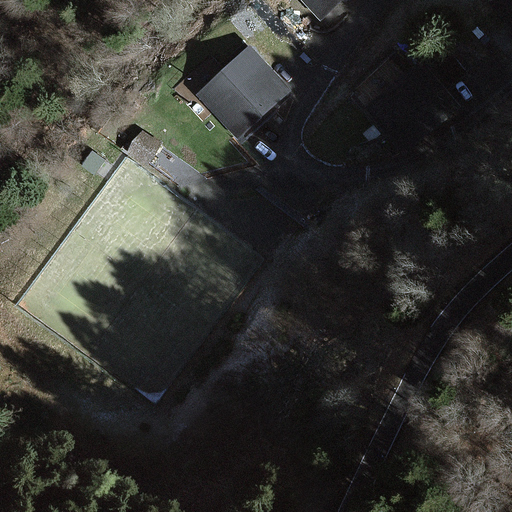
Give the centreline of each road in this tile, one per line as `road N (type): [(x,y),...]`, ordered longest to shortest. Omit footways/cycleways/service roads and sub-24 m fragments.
road 1 (tertiary): [(349,511),(441,327),(511,257)]
road 2 (residential): [(511,83),(406,168),(375,176),(321,173)]
road 3 (residential): [(381,0),(307,100),(294,134),(298,156),(321,173)]
road 4 (residential): [(321,173),(300,186),(208,188),(165,161)]
